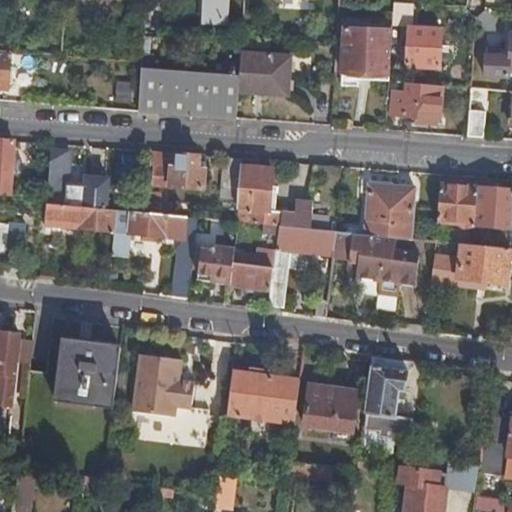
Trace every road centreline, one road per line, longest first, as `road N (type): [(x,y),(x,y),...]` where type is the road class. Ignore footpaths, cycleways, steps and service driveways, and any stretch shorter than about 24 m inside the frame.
road 1 (residential): [(0,294),(511,364)]
road 2 (residential): [(511,163),(0,122)]
